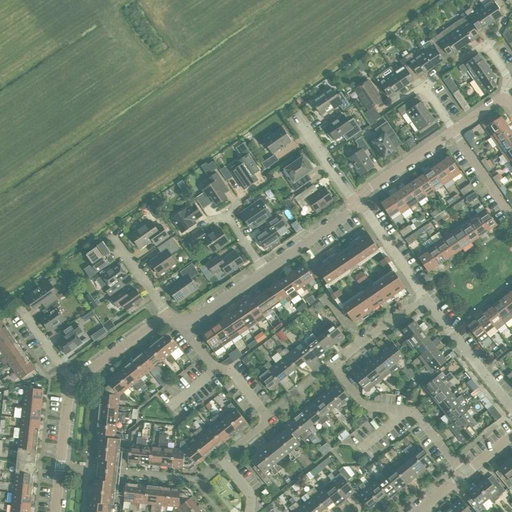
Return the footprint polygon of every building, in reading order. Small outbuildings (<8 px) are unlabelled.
[(483,0),(480,2),(482,6),(493,22),(503,15),(502,14),(507,10),(508,12),(500,0),(483,0)] [(471,9),(465,13),(478,32),(477,30),(482,27),(483,29),(493,22),(482,6),(473,13),(471,9)] [(460,21),(450,27),(453,31),(464,47),(473,40),(472,39),(477,35),(478,37),(479,37),(465,17),(460,21)] [(441,33),(435,37),(449,57),(448,55),(453,52),(454,53),(464,47),(453,31),(450,27),(441,33)] [(511,38),(505,29),(502,35),(509,44),(511,42),(511,38)] [(426,50),(423,51),(434,67),(443,60),(442,59),(447,55),(449,57),(435,37),(430,41),(430,42),(428,42),(424,45),(424,47),(426,50)] [(411,54),(406,58),(419,77),(418,75),(423,72),(424,73),(434,67),(423,51),(414,58),(411,54)] [(479,54),(459,68),(463,74),(467,71),(474,80),(489,69),(482,60),(481,61),(477,56),(479,55),(479,54)] [(403,65),(393,72),(404,87),(414,81),(412,79),(418,76),(419,77),(406,58),(405,58),(400,61),(403,65)] [(382,74),(376,78),(389,97),(388,95),(393,92),(394,94),(404,87),(393,72),(391,68),(382,74)] [(489,69),(474,80),(480,90),(483,88),(486,93),(496,87),(493,81),(496,79),(489,69)] [(363,114),(367,120),(370,125),(381,118),(377,113),(374,108),(383,102),(369,81),(355,90),(369,111),(363,114)] [(343,110),(350,106),(341,93),(337,96),(332,89),(312,102),(321,115),(331,108),(332,110),(339,105),(343,110)] [(459,104),(464,101),(458,91),(452,95),(459,104)] [(417,97),(397,110),(401,116),(405,113),(412,122),(427,112),(421,102),(419,103),(416,98),(417,97)] [(427,112),(412,122),(418,131),(414,134),(418,140),(438,127),(437,126),(436,127),(432,122),(434,121),(427,112)] [(344,116),(326,128),(329,132),(327,134),(331,140),(334,139),(335,140),(343,134),(346,135),(349,140),(361,131),(353,119),(348,122),(344,116)] [(493,135),(507,126),(501,117),(496,121),(494,118),(482,125),(491,138),(494,136),(493,135)] [(392,143),(398,139),(386,122),(375,130),(380,137),(372,142),(384,160),(397,151),(392,143)] [(496,146),(511,135),(511,133),(507,126),(493,135),(494,136),(491,138),(496,146)] [(273,154),(292,141),(283,128),(271,135),(270,133),(264,137),(265,139),(263,141),(273,154)] [(511,135),(496,146),(502,154),(505,152),(511,147),(511,135)] [(361,176),(373,167),(363,152),(369,149),(361,137),(355,141),(358,145),(356,154),(349,158),(361,176)] [(511,147),(505,152),(502,154),(508,163),(511,161),(511,159),(511,147)] [(253,175),(259,171),(248,155),(237,162),(240,166),(232,172),(244,189),(257,180),(253,175)] [(265,169),(278,161),(274,155),(262,164),(265,169)] [(303,176),(312,170),(303,157),(296,162),(295,160),(290,164),(291,165),(285,170),(290,177),(286,179),(295,192),(308,183),(303,176)] [(441,163),(452,179),(461,173),(450,157),(441,163)] [(432,169),(443,185),(452,179),(441,163),(432,169)] [(424,174),(435,191),(443,185),(432,169),(424,174)] [(216,206),(227,199),(222,191),(227,187),(217,173),(207,180),(210,185),(203,190),(208,198),(210,197),(216,206)] [(415,180),(426,197),(435,191),(424,174),(415,180)] [(418,203),(424,198),(426,197),(415,180),(406,186),(418,203)] [(463,196),(473,189),(469,184),(459,191),(463,196)] [(316,212),(333,201),(324,188),(317,192),(315,192),(311,186),(294,198),(301,209),(307,205),(309,208),(311,208),(313,207),(316,212)] [(398,192),(409,209),(418,203),(406,186),(398,192)] [(389,198),(401,214),(409,209),(398,192),(389,198)] [(468,204),(478,197),(474,192),(465,198),(468,204)] [(401,214),(389,198),(381,204),(392,220),(401,214)] [(256,227),(271,216),(260,200),(240,214),(248,225),(252,222),(256,227)] [(194,221),(202,215),(194,204),(186,210),(185,209),(172,219),(182,233),(195,224),(194,221)] [(485,209),(476,215),(478,218),(479,218),(488,231),(497,225),(485,209)] [(276,232),(285,226),(278,215),(266,223),(269,228),(255,237),(264,250),(281,238),(276,232)] [(476,215),(468,221),(470,224),(479,237),(487,231),(478,218),(476,215)] [(156,245),(168,236),(160,225),(156,229),(150,221),(131,235),(140,248),(152,240),(156,245)] [(468,221),(459,227),(461,229),(471,243),(479,237),(470,224),(468,221)] [(403,237),(412,231),(409,225),(399,232),(403,237)] [(459,227),(451,232),(453,235),(462,249),(463,250),(472,245),(471,243),(461,229),(459,227)] [(212,253),(228,242),(219,228),(207,237),(202,231),(190,239),(194,246),(203,240),(212,253)] [(451,232),(442,238),(444,241),(454,255),(462,249),(453,235),(451,232)] [(408,245),(418,238),(414,233),(404,240),(408,245)] [(327,284),(378,249),(368,234),(316,269),(327,284)] [(171,256),(180,249),(172,238),(157,248),(161,254),(149,262),(159,275),(176,263),(171,256)] [(434,244),(445,260),(454,255),(444,241),(442,238),(434,244)] [(105,256),(110,253),(103,242),(97,246),(86,255),(94,266),(93,267),(97,272),(108,265),(104,259),(106,258),(105,256)] [(426,249),(425,250),(436,266),(445,260),(434,244),(426,249)] [(425,250),(416,256),(428,272),(436,266),(425,250)] [(227,275),(244,264),(235,251),(221,260),(218,256),(206,264),(214,274),(223,268),(227,275)] [(383,267),(388,263),(390,261),(387,257),(380,262),(383,267)] [(188,276),(196,271),(192,264),(180,272),(184,278),(168,289),(177,302),(197,288),(188,276)] [(106,269),(100,273),(102,276),(108,284),(104,287),(110,295),(122,287),(118,282),(127,276),(123,271),(124,269),(122,267),(120,266),(119,265),(108,272),(106,269)] [(295,271),(307,289),(311,287),(308,283),(313,279),(303,265),(295,271)] [(307,289),(295,271),(286,277),(296,291),(301,288),(304,292),(307,289)] [(405,288),(394,272),(356,299),(343,307),(354,323),(405,288)] [(296,291),(286,277),(278,282),(290,301),(294,298),(299,295),(296,291)] [(46,308),(58,299),(54,294),(56,293),(48,280),(25,297),(34,309),(42,303),(46,308)] [(290,301),(278,282),(269,288),(279,303),(284,299),(287,303),(290,301)] [(279,303),(269,288),(261,294),(274,312),(277,310),(274,306),(279,303)] [(127,311),(143,300),(136,289),(127,295),(124,290),(111,299),(117,308),(122,304),(127,311)] [(334,300),(337,298),(342,295),(338,290),(331,295),(334,300)] [(252,300),(265,318),(274,312),(261,294),(252,300)] [(511,300),(508,295),(500,301),(510,314),(511,316),(511,300)] [(265,318),(252,300),(249,302),(245,297),(241,300),(257,324),(265,318)] [(257,324),(241,300),(236,303),(240,308),(236,311),(248,330),(257,324)] [(49,331),(65,320),(57,308),(60,306),(57,301),(50,305),(53,310),(41,319),(49,331)] [(500,301),(492,308),(502,320),(505,324),(511,318),(511,316),(510,314),(500,301)] [(492,308),(484,314),(494,327),(497,331),(497,330),(505,324),(502,320),(492,308)] [(248,330),(236,311),(232,314),(228,309),(224,312),(240,335),(248,330)] [(92,310),(82,317),(85,321),(95,314),(92,310)] [(240,335),(224,312),(219,315),(223,320),(219,323),(231,341),(240,335)] [(482,312),(474,319),(475,320),(486,333),(489,337),(497,331),(494,327),(484,314),(482,312)] [(475,320),(467,327),(477,340),(486,333),(475,320)] [(409,339),(425,325),(423,323),(418,327),(414,321),(402,330),(409,339)] [(282,325),(280,322),(272,328),(274,331),(282,325)] [(65,354),(82,343),(76,335),(81,332),(75,323),(62,333),(65,337),(57,343),(61,348),(61,350),(63,353),(64,353),(65,354)] [(223,347),(231,341),(219,323),(210,328),(223,347)] [(321,327),(335,344),(344,337),(334,324),(328,328),(325,324),(321,327)] [(415,346),(427,337),(423,332),(427,328),(425,325),(409,339),(405,341),(412,349),(415,347),(415,346)] [(6,327),(0,331),(0,343),(12,335),(6,327)] [(335,344),(321,327),(317,330),(321,334),(316,338),(326,351),(335,344)] [(214,353),(219,349),(223,347),(210,328),(202,334),(214,353)] [(167,333),(158,340),(175,361),(178,358),(183,354),(179,348),(170,337),(167,333)] [(12,335),(0,343),(0,350),(2,354),(18,344),(12,335)] [(422,354),(438,341),(436,339),(431,342),(427,337),(415,346),(415,347),(422,354)] [(326,351),(316,338),(311,343),(307,338),(303,341),(317,358),(326,351)] [(158,340),(150,347),(162,362),(166,358),(171,364),(175,361),(158,340)] [(317,358),(303,341),(300,344),(303,349),(298,352),(298,353),(301,357),(305,361),(304,362),(308,366),(317,358)] [(440,344),(438,341),(422,354),(422,355),(418,358),(424,365),(440,353),(435,348),(440,344)] [(18,344),(2,354),(8,363),(24,352),(18,344)] [(382,347),(395,363),(403,357),(394,345),(388,349),(384,345),(382,347)] [(242,356),(250,350),(247,346),(239,353),(242,356)] [(150,347),(141,354),(158,374),(161,377),(164,374),(157,365),(162,362),(150,347)] [(378,358),(390,373),(398,367),(395,363),(382,347),(379,349),(383,354),(378,358)] [(305,361),(301,357),(298,353),(298,352),(295,348),(289,353),(286,348),(282,351),(296,368),(304,362),(305,361)] [(296,368),(282,351),(278,354),(282,359),(277,363),(287,376),(296,368)] [(24,352),(8,363),(14,371),(29,361),(24,352)] [(444,358),(440,353),(424,365),(431,374),(451,357),(449,355),(444,358)] [(141,354),(133,361),(145,375),(149,371),(154,377),(158,374),(141,354)] [(390,373),(378,358),(372,362),(368,358),(366,360),(382,380),(390,373)] [(382,380),(366,360),(363,362),(367,366),(362,371),(374,386),(382,380)] [(29,361),(14,371),(20,380),(35,369),(29,361)] [(133,361),(125,367),(141,388),(145,385),(140,379),(145,375),(133,361)] [(264,365),(278,383),(287,376),(277,363),(272,367),(268,362),(264,365)] [(278,383),(264,365),(261,368),(264,373),(259,377),(269,390),(278,383)] [(125,367),(116,374),(128,389),(133,385),(138,390),(141,388),(125,367)] [(374,386),(362,371),(356,375),(353,370),(350,373),(366,393),(374,386)] [(437,376),(424,387),(431,396),(449,382),(454,378),(450,373),(445,376),(442,373),(437,376)] [(116,374),(108,381),(119,395),(119,396),(127,400),(128,398),(123,393),(128,389),(116,374)] [(471,379),(466,383),(473,392),(478,388),(471,379)] [(102,386),(101,394),(119,396),(119,395),(108,381),(102,386)] [(337,382),(330,388),(341,402),(343,400),(348,396),(337,382)] [(449,382),(431,396),(438,405),(451,394),(448,389),(452,385),(449,382)] [(25,387),(24,397),(24,398),(42,400),(43,389),(25,387)] [(330,388),(324,393),(335,407),(335,406),(339,411),(345,406),(346,405),(343,400),(341,402),(330,388)] [(324,393),(317,399),(328,412),(335,407),(324,393)] [(101,394),(100,404),(118,406),(119,401),(126,401),(127,400),(119,396),(101,394)] [(451,394),(438,405),(445,414),(464,399),(461,396),(456,400),(451,394)] [(470,394),(464,399),(467,403),(467,404),(474,399),(470,394)] [(22,409),(41,411),(42,400),(24,398),(22,409)] [(492,406),(486,398),(481,402),(487,410),(492,406)] [(317,399),(310,404),(325,422),(328,419),(325,415),(328,412),(317,399)] [(464,399),(445,414),(452,423),(462,415),(462,416),(467,412),(466,411),(470,408),(467,404),(467,403),(464,399)] [(231,403),(227,406),(232,412),(227,416),(239,430),(247,423),(236,410),(231,403)] [(100,404),(98,415),(124,418),(125,413),(117,413),(118,406),(100,404)] [(310,404),(303,410),(314,423),(317,421),(321,425),(325,422),(310,404)] [(502,417),(493,406),(487,411),(496,422),(502,417)] [(21,419),(40,421),(41,411),(22,409),(21,419)] [(303,410),(297,415),(308,429),(314,423),(303,410)] [(452,423),(448,426),(456,435),(474,421),(471,417),(466,411),(467,412),(462,416),(462,415),(452,423)] [(218,414),(214,417),(230,437),(239,430),(227,416),(222,420),(218,414)] [(354,421),(359,428),(368,420),(363,414),(354,421)] [(98,415),(97,426),(116,428),(116,422),(124,423),(124,418),(98,415)] [(292,418),(290,420),(301,434),(300,435),(303,440),(307,437),(312,443),(316,440),(311,434),(307,429),(308,429),(297,415),(292,418)] [(214,417),(210,420),(215,426),(210,429),(222,444),(230,437),(214,417)] [(20,429),(39,431),(40,421),(21,419),(20,429)] [(290,420),(283,426),(286,430),(294,440),(295,439),(300,435),(301,434),(290,420)] [(474,421),(456,435),(463,444),(477,433),(472,428),(477,424),(474,421)] [(97,426),(96,437),(99,438),(100,437),(121,440),(122,440),(122,435),(115,434),(116,428),(97,426)] [(198,439),(193,443),(205,458),(222,444),(210,429),(205,433),(201,427),(193,433),(198,439)] [(19,440),(37,442),(39,431),(20,429),(19,440)] [(286,430),(280,435),(292,450),(293,450),(299,444),(295,439),(294,440),(286,430)] [(152,447),(150,465),(161,466),(164,434),(159,434),(158,447),(152,447)] [(164,434),(161,466),(171,467),(173,449),(167,448),(168,441),(166,441),(166,435),(164,434)] [(280,435),(274,440),(286,455),(287,454),(289,456),(289,459),(291,462),(299,455),(297,452),(295,452),(293,450),(292,450),(280,435)] [(93,502),(114,504),(116,483),(119,483),(119,478),(120,467),(121,461),(118,461),(121,440),(100,437),(99,438),(97,459),(97,463),(95,477),(95,480),(93,502)] [(130,444),(128,463),(139,464),(142,438),(137,438),(136,445),(130,444)] [(142,438),(139,464),(150,465),(152,447),(146,446),(147,439),(142,438)] [(18,450),(36,452),(37,442),(19,440),(18,450)] [(274,440),(267,445),(280,460),(286,455),(274,440)] [(184,441),(182,442),(184,450),(185,450),(194,461),(196,464),(205,458),(193,443),(189,447),(184,441)] [(173,449),(171,467),(182,469),(183,450),(184,450),(182,442),(180,442),(179,449),(173,449)] [(267,445),(261,450),(274,465),(275,464),(280,460),(267,445)] [(407,448),(425,470),(434,463),(423,449),(418,454),(410,445),(407,448)] [(425,470),(407,448),(403,451),(410,459),(405,464),(416,477),(425,470)] [(18,450),(17,460),(17,461),(35,463),(36,452),(18,450)] [(183,450),(182,469),(190,469),(196,464),(194,461),(185,450),(184,450),(183,450)] [(261,450),(255,455),(268,470),(270,468),(271,471),(271,473),(274,476),(279,472),(282,470),(279,467),(277,466),(275,464),(274,465),(261,450)] [(255,455),(249,460),(256,468),(258,467),(261,471),(263,473),(268,470),(255,455)] [(511,457),(499,468),(503,473),(498,476),(508,489),(511,485),(511,457)] [(374,462),(379,468),(384,464),(379,458),(374,462)] [(16,471),(34,473),(35,463),(17,461),(16,471)] [(393,466),(407,484),(416,477),(405,464),(400,468),(396,463),(393,466)] [(407,484),(393,466),(389,469),(392,474),(387,478),(398,492),(407,484)] [(15,482),(33,484),(34,473),(16,471),(15,482)] [(335,478),(331,481),(346,499),(355,492),(340,473),(334,478),(335,478)] [(398,492),(387,478),(382,482),(378,478),(375,481),(379,486),(386,495),(385,495),(389,499),(398,492)] [(469,494),(464,498),(467,501),(476,511),(479,511),(485,508),(486,509),(492,504),(499,498),(498,497),(505,491),(495,479),(490,483),(487,478),(468,493),(469,494)] [(346,499),(331,481),(327,484),(331,488),(326,492),(325,493),(333,502),(336,507),(346,499)] [(362,484),(377,502),(385,495),(386,495),(379,486),(375,481),(370,485),(366,481),(362,484)] [(13,492),(32,494),(33,484),(15,482),(13,492)] [(134,510),(137,484),(126,483),(123,502),(130,502),(129,510),(134,510)] [(145,504),(147,486),(137,484),(134,510),(139,511),(139,504),(145,504)] [(377,502),(362,484),(359,487),(362,491),(357,496),(368,509),(377,502)] [(147,486),(145,504),(151,505),(150,511),(155,511),(158,487),(147,486)] [(167,507),(169,488),(158,487),(155,511),(160,511),(161,506),(167,507)] [(177,507),(179,489),(169,488),(167,507),(173,507),(172,511),(175,511),(178,507),(177,507)] [(309,491),(324,510),(333,502),(325,493),(326,492),(323,488),(317,493),(313,488),(309,491)] [(177,507),(178,507),(178,508),(187,500),(193,496),(188,490),(179,489),(177,507)] [(304,503),(311,511),(321,511),(324,510),(309,491),(306,494),(310,499),(304,503)] [(12,503),(31,505),(32,494),(13,492),(12,503)] [(181,511),(190,511),(200,505),(193,496),(187,500),(178,508),(178,507),(175,511),(180,511),(181,511)] [(451,506),(455,511),(469,511),(471,511),(460,499),(451,506)] [(89,501),(87,511),(106,511),(107,509),(114,509),(115,505),(114,504),(93,502),(89,501)] [(292,506),(296,511),(311,511),(304,503),(299,507),(296,502),(292,506)] [(11,511),(29,511),(31,505),(12,503),(11,511)]
